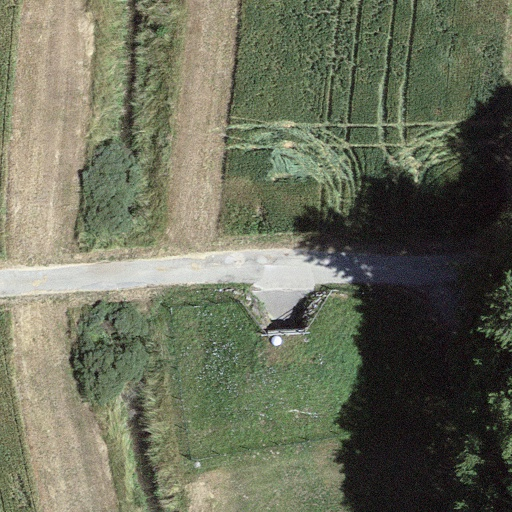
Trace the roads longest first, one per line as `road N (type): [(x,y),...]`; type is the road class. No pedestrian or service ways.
road 1 (track): [(0,285),(476,261),(511,248)]
road 2 (track): [(446,511),(476,261)]
